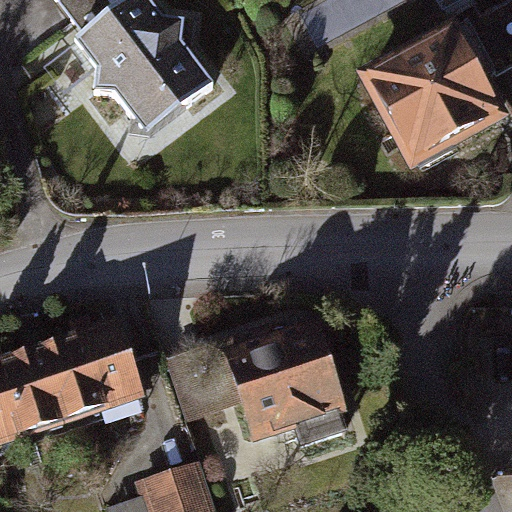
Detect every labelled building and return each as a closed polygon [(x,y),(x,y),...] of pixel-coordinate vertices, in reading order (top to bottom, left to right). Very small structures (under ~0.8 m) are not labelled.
[(465,0),(432,0),(437,12),(466,1),(465,0)] [(138,8),(62,60),(130,159),(206,107),(138,8)] [(442,33),(344,87),(402,193),(500,140),(442,33)] [(317,322),(194,368),(233,471),(356,425),(317,322)] [(0,449),(145,413),(124,331),(0,362),(0,449)] [(206,511),(196,474),(142,489),(147,511),(206,511)]
